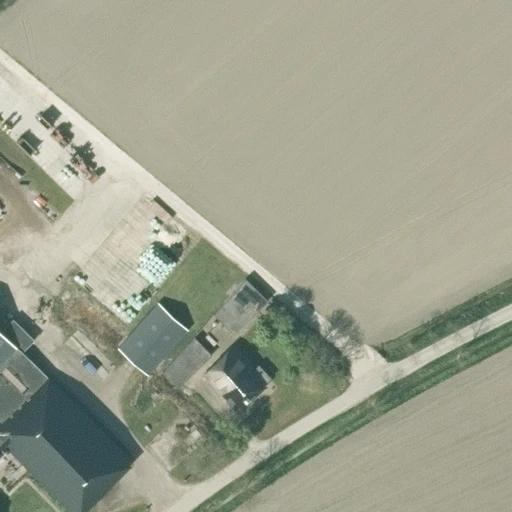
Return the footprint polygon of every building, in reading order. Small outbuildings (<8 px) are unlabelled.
[(12,98),(5,105),(31,129),(38,121),(12,98)] [(92,250),(107,266),(134,241),(119,226),(92,250)] [(220,305),(234,320),(249,305),(234,290),(220,305)] [(147,375),(188,329),(158,302),(117,348),(147,375)] [(0,454),(2,452),(0,449),(0,447),(4,444),(70,511),(79,511),(129,461),(21,352),(33,340),(0,307),(0,454)] [(193,336),(180,350),(197,368),(210,355),(193,336)] [(237,412),(264,386),(248,369),(251,367),(232,346),(202,374),(237,412)]
